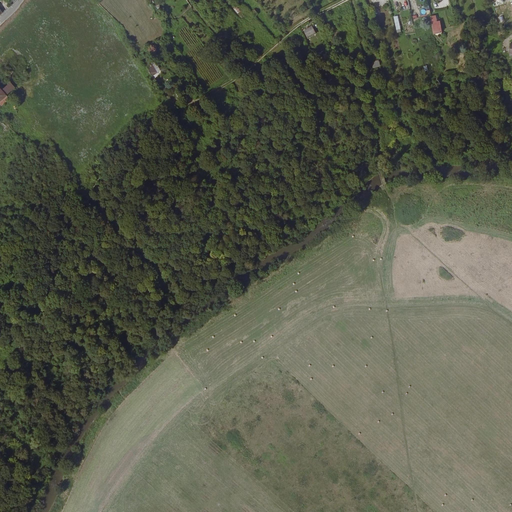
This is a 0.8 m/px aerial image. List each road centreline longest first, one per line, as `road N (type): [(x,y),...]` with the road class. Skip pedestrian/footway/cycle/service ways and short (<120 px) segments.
road 1 (track): [(511,323),(489,310),(447,305),(348,307),(320,317),(217,390)]
road 2 (track): [(353,0),(386,189)]
road 3 (track): [(388,309),(379,266),(386,189)]
